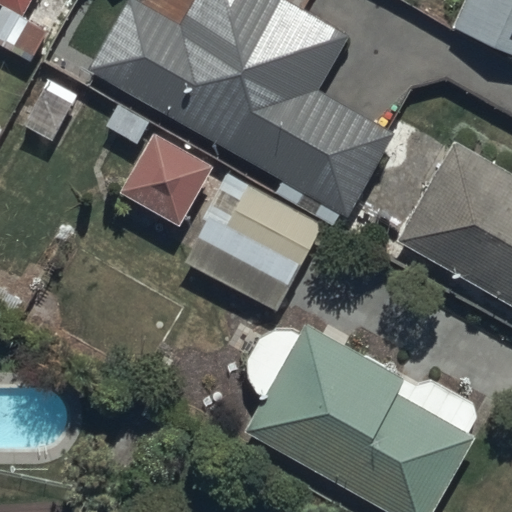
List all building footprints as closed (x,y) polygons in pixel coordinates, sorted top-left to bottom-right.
[(30,0),(3,0),(0,6),(0,34),(30,50),(48,17),(27,5),(30,0)] [(162,0),(124,0),(91,61),(285,168),(278,181),(336,213),(342,203),(348,206),(395,122),(317,79),(348,23),(306,0),(189,0),(183,12),(162,0)] [(511,0),(462,0),(456,15),(511,41),(511,0)] [(79,86),(46,70),(22,117),(56,134),(79,86)] [(218,153),(154,117),(120,178),(184,214),(218,153)] [(511,157),(462,128),(403,228),(511,292),(511,157)] [(229,169),(185,250),(279,300),(323,219),(229,169)] [(265,388),(245,420),(410,511),(429,511),(478,424),(467,418),(479,396),(429,368),(426,375),(312,312),(305,325),(302,323),(299,322),(296,321),(293,320),(290,319),(287,319),(283,319),(280,320),(277,320),(274,321),(271,323),(268,324),(265,326),(263,328),(260,330),(258,332),(256,335),(254,337),(253,340),(251,343),(250,346),(250,350),(249,353),(249,356),(249,359),(249,362),(250,366),(251,369),(252,372),(254,375),(255,377),(257,380),(259,382),(262,385),(264,387),(265,388)]
